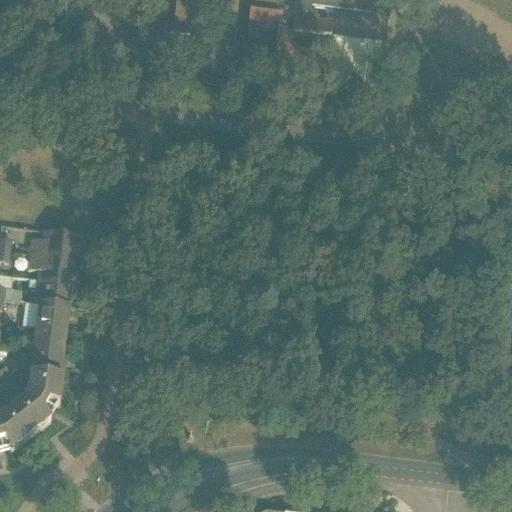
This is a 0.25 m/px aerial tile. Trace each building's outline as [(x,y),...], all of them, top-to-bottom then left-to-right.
[(355,15),(357,0),(372,2),(371,0),(176,0),(172,36),(188,38),(190,24),(205,26),(206,11),(220,13),(219,20),(235,22),(238,0),(251,2),(247,38),(261,40),(259,62),(296,67),(298,52),(320,55),(322,40),(329,41),(331,26),(316,24),(317,16),(310,16),(311,9),(355,15)] [(80,265),(83,241),(43,236),(41,245),(31,244),(29,259),(80,265)] [(11,245),(0,243),(0,255),(9,256),(11,245)] [(0,266),(8,268),(9,256),(0,255),(0,266)] [(77,290),(80,265),(29,259),(27,274),(38,275),(37,284),(77,290)] [(74,314),(77,290),(37,284),(34,309),(38,309),(69,313),(74,314)] [(66,336),(69,313),(38,309),(35,332),(66,336)] [(63,360),(66,336),(35,332),(32,356),(63,360)] [(60,383),(63,360),(32,356),(29,380),(60,383)] [(1,368),(0,368),(0,383),(0,384),(9,378),(1,368)] [(62,384),(60,383),(29,380),(27,396),(23,394),(19,402),(23,404),(0,421),(0,447),(3,447),(11,456),(50,425),(43,416),(47,408),(59,410),(62,384)]
